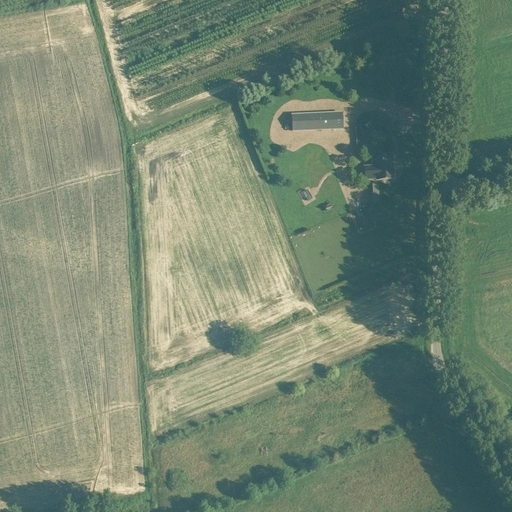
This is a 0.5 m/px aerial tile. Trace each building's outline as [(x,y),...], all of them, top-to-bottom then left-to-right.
[(401,48),(399,41),(390,44),(393,51),(401,48)] [(342,113),(292,115),(293,131),(343,129),(342,113)] [(367,150),(366,125),(354,125),(355,150),(367,150)] [(376,181),(394,180),(393,156),(375,157),(376,181)] [(379,185),(370,185),(371,196),(379,196),(379,185)] [(291,399),(288,393),(277,398),(279,404),(291,399)]
